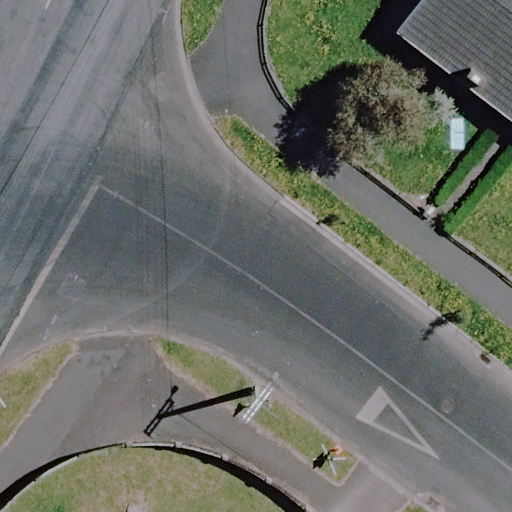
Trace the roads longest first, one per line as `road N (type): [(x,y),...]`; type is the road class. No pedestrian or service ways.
road 1 (residential): [(511,474),(282,299),(0,128)]
road 2 (residential): [(0,111),(48,0)]
